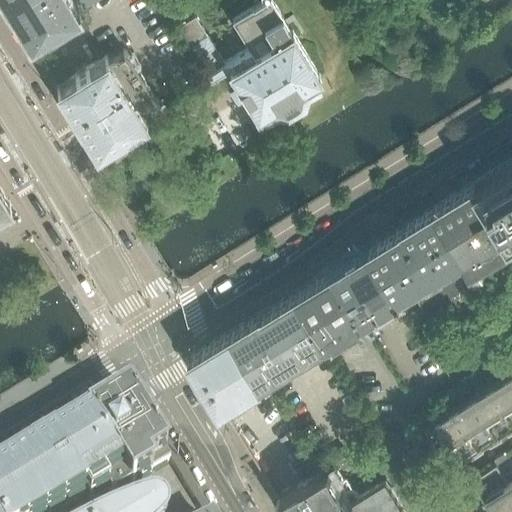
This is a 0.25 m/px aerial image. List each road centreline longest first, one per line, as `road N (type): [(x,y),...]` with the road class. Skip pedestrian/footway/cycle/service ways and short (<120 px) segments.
road 1 (tertiary): [(149,342),(511,115)]
road 2 (residential): [(149,342),(156,289),(0,29)]
road 3 (residential): [(0,150),(104,320),(149,342)]
road 4 (tertiary): [(149,342),(245,511)]
road 5 (residential): [(0,435),(149,342)]
